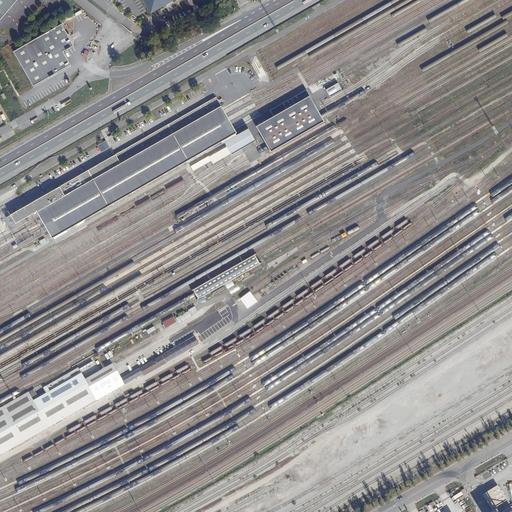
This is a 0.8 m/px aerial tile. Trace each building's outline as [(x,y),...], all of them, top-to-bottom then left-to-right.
[(0,0),(0,20),(17,0),(0,0)] [(175,0),(142,0),(150,14),(175,0)] [(33,86),(71,64),(63,52),(74,45),(61,24),(13,51),(33,86)] [(339,83),(327,89),(331,97),(343,90),(339,83)] [(311,96),(257,126),(264,139),(268,146),(271,152),(325,121),(322,116),(318,108),(311,96)] [(37,210),(222,105),(217,97),(6,217),(11,225),(37,210)] [(226,111),(222,105),(37,210),(41,217),(45,224),(49,231),(52,238),(223,140),(236,133),(238,132),(234,126),(230,119),(226,111)] [(236,133),(223,140),(232,155),(256,141),(249,128),(237,135),(236,133)] [(253,255),(192,290),(194,294),(197,300),(259,264),(256,259),(253,255)] [(194,313),(191,308),(180,315),(182,320),(194,313)] [(174,316),(162,322),(165,328),(177,322),(174,316)] [(140,367),(143,373),(145,375),(200,343),(195,335),(140,367)] [(92,390),(98,400),(125,384),(121,377),(120,374),(116,368),(112,362),(85,378),(88,383),(92,390)] [(46,386),(49,391),(82,373),(79,367),(46,386)] [(125,384),(143,373),(140,367),(121,377),(125,384)] [(88,383),(85,378),(84,376),(82,373),(49,391),(34,400),(36,404),(40,410),(44,417),(50,427),(98,400),(92,390),(88,383)] [(34,400),(29,392),(0,408),(0,456),(50,427),(44,417),(40,410),(36,404),(34,400)]
